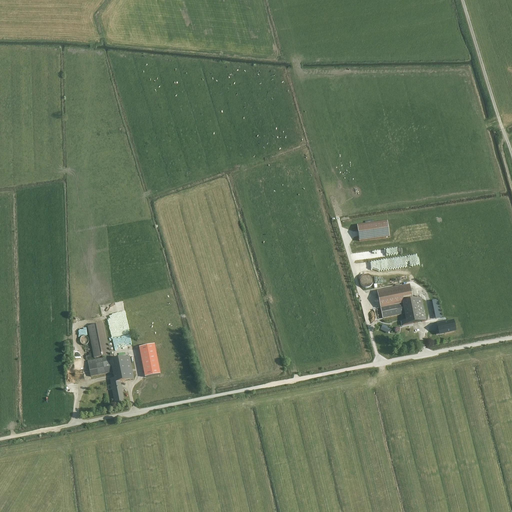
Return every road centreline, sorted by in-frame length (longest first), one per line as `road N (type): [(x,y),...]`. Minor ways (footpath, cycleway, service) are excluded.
road 1 (unclassified): [(0,436),(511,335)]
road 2 (track): [(507,134),(466,0)]
